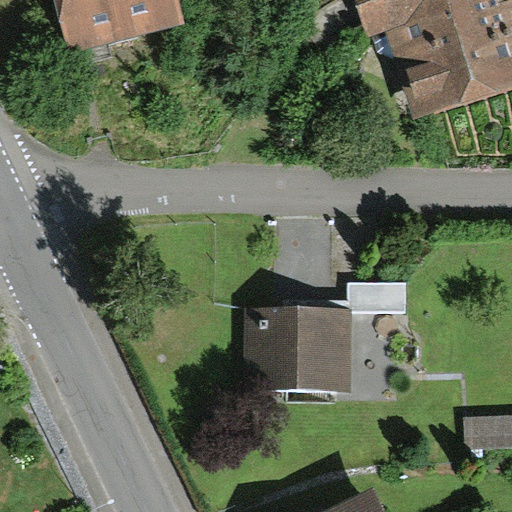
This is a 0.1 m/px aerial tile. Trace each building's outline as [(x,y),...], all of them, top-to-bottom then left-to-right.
[(164,0),(43,0),(61,65),(174,34),(164,0)] [(511,0),(341,0),(357,47),(381,40),(408,124),(511,91),(511,0)] [(400,286),(348,286),(348,314),(399,315),(400,286)] [(343,319),(244,315),(241,394),(339,398),(343,319)] [(511,425),(461,428),(462,458),(511,456),(511,425)] [(369,511),(366,503),(345,511),(369,511)]
